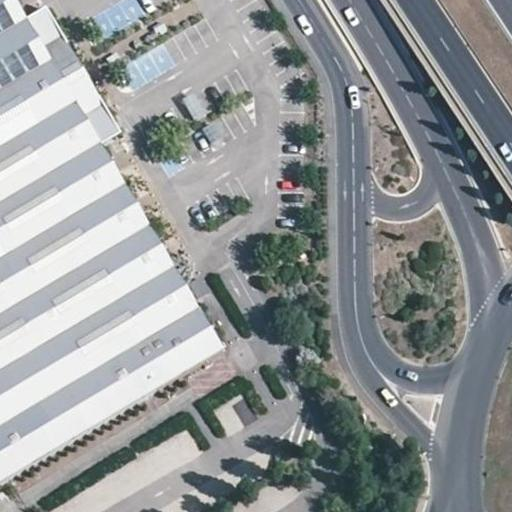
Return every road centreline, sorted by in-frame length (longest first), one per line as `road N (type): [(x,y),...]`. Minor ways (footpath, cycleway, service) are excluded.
road 1 (secondary): [(438,145),(476,223),(487,342)]
road 2 (tertiary): [(356,312),(363,367),(379,392),(461,473)]
road 3 (tertiary): [(353,187),(345,85),(297,0)]
road 4 (trunk): [(418,0),(511,143)]
road 5 (secondary): [(349,0),(438,145)]
road 6 (tertiary): [(480,361),(446,379),(407,377),(381,357),(356,312)]
road 7 (secondary): [(438,145),(433,180),(417,199),(385,203),(353,187)]
road 8 (tertiary): [(356,312),(353,187)]
